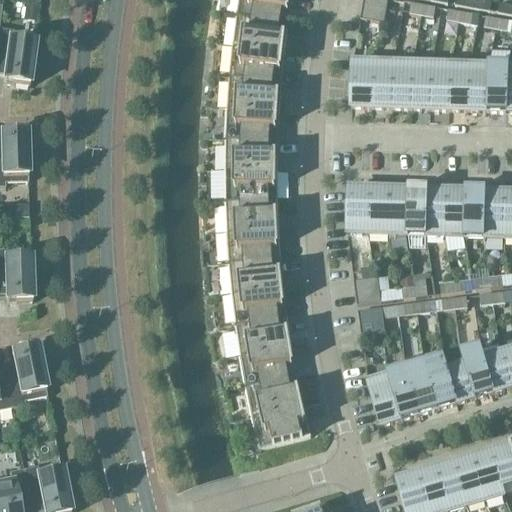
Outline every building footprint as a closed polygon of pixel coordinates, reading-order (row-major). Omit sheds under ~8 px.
[(239,0),(237,20),(289,27),(293,0),(239,0)] [(364,0),(362,11),(386,15),(388,3),(372,0),(364,0)] [(456,0),(455,9),(472,12),(474,2),(464,0),(456,0)] [(474,2),(472,12),(490,15),(492,5),(474,2)] [(40,7),(27,5),(25,18),(38,20),(40,7)] [(497,17),(511,19),(511,8),(499,6),(497,17)] [(409,17),(421,19),(423,9),(411,7),(409,17)] [(423,9),(421,19),(433,21),(435,11),(423,9)] [(386,15),(362,11),(360,23),(384,27),(386,15)] [(447,24),(459,26),(461,16),(449,14),(447,24)] [(461,16),(459,26),(471,28),(472,18),(461,16)] [(236,22),(233,50),(285,57),(289,27),(237,20),(236,22)] [(484,31),(496,33),(498,23),(486,21),(484,31)] [(496,33),(508,35),(510,25),(498,23),(496,33)] [(0,33),(0,78),(5,79),(4,87),(29,90),(35,43),(12,39),(13,35),(0,33)] [(233,50),(229,81),(282,86),(285,57),(233,50)] [(372,112),(374,66),(352,66),(351,112),(372,112)] [(391,113),(393,67),(374,66),(372,112),(391,113)] [(391,113),(411,114),(412,68),(393,67),(391,113)] [(411,114),(430,114),(431,68),(412,68),(411,114)] [(431,68),(430,114),(449,115),(450,69),(431,68)] [(468,115),(470,69),(450,69),(449,115),(468,115)] [(489,70),(470,69),(468,115),(487,116),(489,70)] [(489,70),(487,116),(507,117),(508,71),(489,70)] [(229,81),(227,112),(280,116),(282,86),(229,81)] [(227,112),(225,143),(278,145),(280,116),(227,112)] [(0,147),(0,191),(5,192),(5,187),(28,187),(26,138),(1,139),(1,147),(0,147)] [(225,143),(225,175),(277,175),(278,145),(225,143)] [(225,175),(225,206),(278,205),(277,175),(225,175)] [(368,239),(370,193),(349,192),(347,238),(368,239)] [(389,194),(370,193),(368,239),(388,239),(389,194)] [(388,239),(407,240),(408,194),(389,194),(388,239)] [(407,240),(426,241),(427,195),(408,194),(407,240)] [(445,241),(447,195),(427,195),(426,241),(445,241)] [(464,242),(466,196),(447,195),(445,241),(464,242)] [(484,242),(485,197),(466,196),(464,242),(484,242)] [(503,243),(504,197),(485,197),(484,242),(503,243)] [(511,243),(511,197),(504,197),(503,243),(511,243)] [(225,209),(226,237),(279,234),(278,205),(225,206),(225,209)] [(226,237),(228,268),(281,264),(279,234),(226,237)] [(0,254),(0,299),(6,299),(6,307),(31,306),(30,258),(7,259),(7,254),(0,254)] [(228,268),(231,299),(284,293),(281,264),(228,268)] [(489,282),(491,292),(503,291),(501,280),(489,282)] [(414,291),(416,302),(428,300),(425,281),(413,283),(414,291)] [(354,285),(355,297),(379,294),(378,282),(354,285)] [(491,292),(489,282),(477,283),(479,294),(491,292)] [(452,287),(453,297),(465,295),(464,285),(452,287)] [(452,287),(440,288),(441,299),(453,297),(452,287)] [(416,302),(414,291),(402,293),(403,303),(416,302)] [(231,299),(235,330),(287,323),(284,293),(231,299)] [(355,297),(357,309),(381,306),(379,294),(355,297)] [(504,296),(491,298),(493,308),(505,307),(504,296)] [(491,298),(479,300),(481,310),(493,308),(491,298)] [(454,303),(455,313),(467,312),(466,301),(454,303)] [(455,313),(454,303),(442,304),(443,315),(455,313)] [(416,308),(418,318),(430,317),(428,306),(416,308)] [(416,308),(404,309),(406,320),(418,318),(416,308)] [(358,315),(359,328),(383,324),(382,312),(358,315)] [(235,330),(240,361),(292,352),(287,323),(235,330)] [(383,324),(359,328),(361,340),(385,337),(383,324)] [(240,361),(245,391),(297,381),(292,352),(240,361)] [(483,363),(480,353),(461,359),(464,368),(474,403),(493,397),(483,363)] [(2,369),(11,413),(25,410),(24,406),(47,401),(37,354),(12,359),(14,367),(2,369)] [(511,391),(511,354),(501,358),(511,392),(511,391)] [(511,392),(501,358),(483,363),(493,397),(511,392)] [(438,414),(456,408),(443,364),(425,370),(438,414)] [(444,364),(443,364),(456,408),(474,403),(464,368),(447,374),(444,364)] [(0,415),(11,413),(2,369),(0,369),(0,415)] [(425,370),(406,375),(419,419),(438,414),(425,370)] [(406,375),(388,380),(401,424),(419,419),(406,375)] [(401,424),(388,380),(368,386),(381,430),(401,424)] [(245,391),(252,422),(303,410),(301,400),(297,381),(245,391)] [(303,410),(252,422),(260,453),(310,440),(303,410)] [(511,461),(509,451),(491,456),(503,500),(504,500),(501,490),(511,487),(511,461)] [(491,456),(472,462),(485,506),(503,500),(491,456)] [(472,462),(454,467),(467,511),(485,506),(472,462)] [(454,467),(435,473),(446,511),(463,511),(467,511),(454,467)] [(23,474),(30,511),(68,511),(61,471),(38,476),(37,471),(23,474)] [(446,511),(435,473),(417,478),(426,511),(446,511)] [(0,483),(0,511),(30,511),(23,474),(9,477),(10,481),(0,483)] [(426,511),(417,478),(396,484),(404,511),(426,511)]
